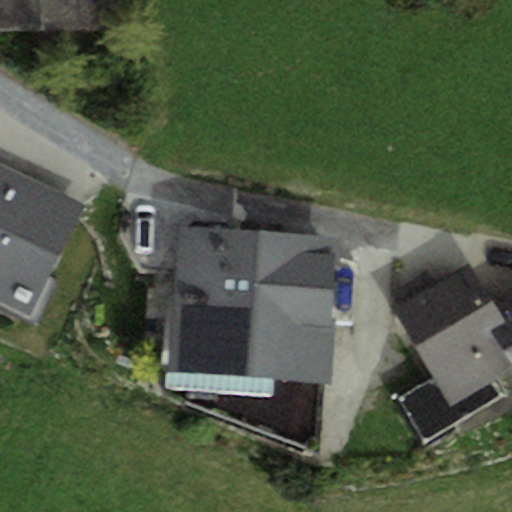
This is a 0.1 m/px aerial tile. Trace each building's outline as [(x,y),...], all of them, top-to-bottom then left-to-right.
[(113,0),(0,0),(0,28),(114,25),(113,0)] [(85,206),(0,165),(0,303),(30,318),(85,206)] [(339,237),(178,228),(169,376),(330,385),(339,237)] [(472,268),(391,311),(433,381),(400,401),(426,445),(504,399),(494,382),(511,373),(511,368),(504,355),(511,349),(511,335),(494,306),(472,268)] [(511,295),(494,306),(511,335),(511,349),(504,355),(511,368),(511,295)]
